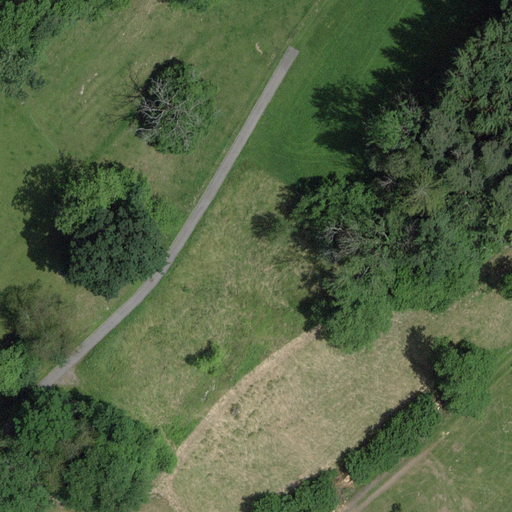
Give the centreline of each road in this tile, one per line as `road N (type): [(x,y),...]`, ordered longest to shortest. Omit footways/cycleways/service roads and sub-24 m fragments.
road 1 (track): [(0,449),(29,403),(171,259),(294,52)]
road 2 (track): [(344,511),(511,356)]
